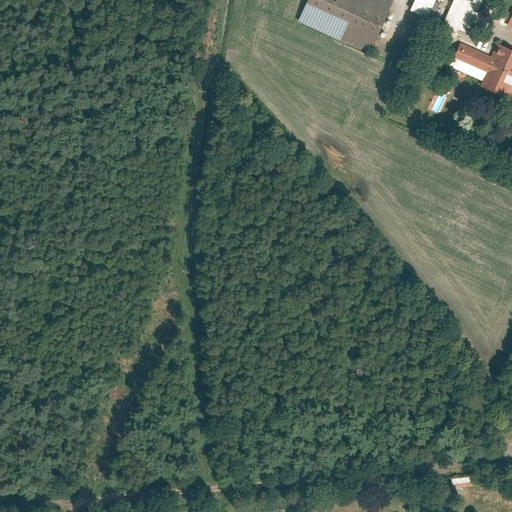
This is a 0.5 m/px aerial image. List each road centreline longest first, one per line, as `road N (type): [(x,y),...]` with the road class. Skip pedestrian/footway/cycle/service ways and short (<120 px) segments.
road 1 (track): [(154,0),(390,263),(508,455)]
road 2 (track): [(0,509),(508,455)]
